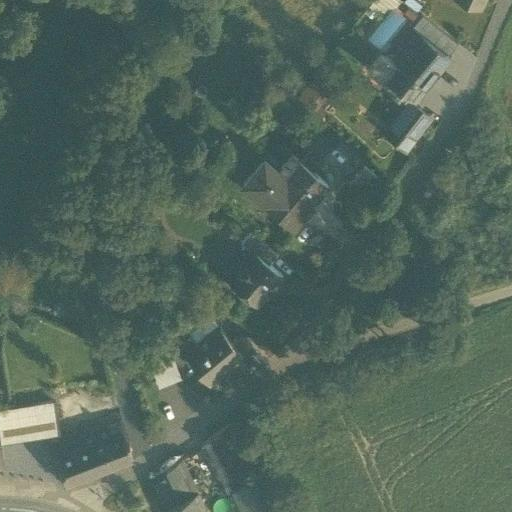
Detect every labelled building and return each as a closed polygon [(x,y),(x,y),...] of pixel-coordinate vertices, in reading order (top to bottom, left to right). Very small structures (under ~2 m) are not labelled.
[(400,0),(371,0),(368,5),(376,12),(385,12),(390,7),(395,7),(401,0),(400,0)] [(458,0),(479,10),(483,0),(458,0)] [(419,35),(447,58),(457,45),(421,16),(411,29),(419,35)] [(419,35),(396,65),(386,77),(386,78),(413,100),(447,58),(419,35)] [(382,83),(386,78),(386,77),(396,65),(380,52),(366,69),(382,83)] [(321,106),(336,87),(316,72),(296,98),(320,119),(326,111),(321,106)] [(394,124),(413,139),(430,117),(411,102),(394,124)] [(384,137),(403,152),(413,139),(394,124),(384,137)] [(320,156),(321,157),(330,146),(312,131),(303,141),(308,146),(320,156)] [(308,146),(298,158),(303,162),(309,168),(320,156),(308,146)] [(276,168),(282,173),(296,157),(290,152),(276,168)] [(296,157),(282,173),(280,176),(284,179),(286,181),(303,162),(298,158),(296,157)] [(243,183),(265,202),(284,179),(280,176),(282,173),(276,168),(265,158),(243,183)] [(286,181),(284,179),(265,202),(293,226),(307,210),(305,208),(326,183),(309,168),(303,162),(286,181)] [(348,182),(365,197),(380,180),(363,165),(348,182)] [(249,245),(267,261),(276,250),(249,227),(240,238),(248,246),(249,245)] [(228,277),(256,301),(281,272),(267,261),(249,245),(248,246),(238,257),(238,265),(228,277)] [(187,328),(192,334),(197,340),(219,323),(209,311),(187,328)] [(180,344),(208,379),(243,351),(220,322),(219,323),(197,340),(192,334),(180,344)] [(180,377),(169,349),(148,357),(158,386),(180,377)] [(39,402),(43,432),(54,431),(50,401),(39,402)] [(39,402),(0,407),(0,437),(43,432),(39,402)] [(87,427),(81,430),(85,442),(91,440),(87,427)] [(86,446),(85,442),(81,430),(50,440),(53,447),(66,484),(131,460),(122,433),(92,443),(86,446)] [(227,492),(230,491),(253,480),(228,430),(203,442),(227,492)] [(168,475),(174,487),(191,479),(182,460),(165,468),(168,475)] [(167,511),(165,506),(179,499),(174,487),(168,475),(150,484),(163,511),(167,511)] [(280,511),(264,476),(253,480),(230,491),(239,511),(280,511)] [(197,491),(191,479),(174,487),(179,499),(197,491)] [(207,511),(197,491),(179,499),(165,506),(167,511),(207,511)]
